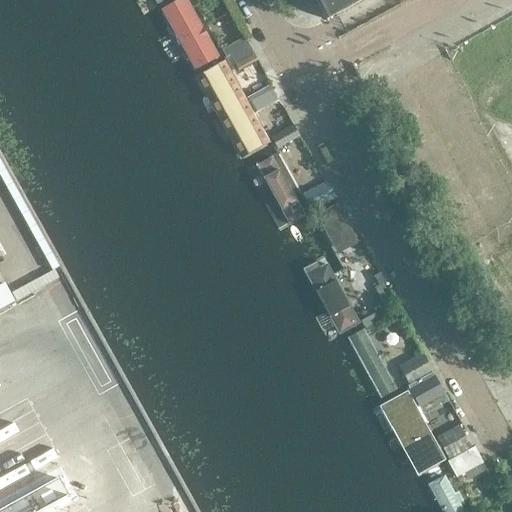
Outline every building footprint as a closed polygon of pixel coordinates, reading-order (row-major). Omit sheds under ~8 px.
[(188,0),(179,0),(162,10),(196,71),(220,58),(188,0)] [(315,0),(318,4),(318,5),(326,20),(363,0),(315,0)] [(231,66),(234,64),(253,53),(245,37),(222,50),(231,66)] [(253,53),(234,64),(238,72),(258,61),(253,53)] [(196,77),(218,118),(249,102),(246,98),(226,61),(196,77)] [(269,86),(247,98),(256,113),(280,100),(275,90),(272,91),(269,86)] [(249,102),(218,118),(242,160),(272,143),(255,113),(249,102)] [(293,125),(271,137),(277,149),(299,137),(293,125)] [(272,157),(256,166),(289,222),(304,215),(272,157)] [(328,182),(303,195),(312,212),(337,198),(328,182)] [(337,204),(319,214),(325,225),(321,226),(337,255),(363,241),(358,233),(354,235),(337,204)] [(317,262),(303,269),(340,334),(360,323),(328,264),(321,268),(317,262)] [(383,284),(374,288),(383,307),(393,302),(383,284)] [(9,286),(0,289),(0,315),(19,307),(9,286)] [(385,307),(360,321),(365,329),(389,315),(385,307)] [(397,390),(364,330),(348,339),(382,399),(397,390)] [(422,355),(398,368),(408,387),(432,374),(422,355)] [(403,391),(383,402),(417,464),(437,453),(403,391)] [(459,427),(436,438),(446,459),(469,448),(459,427)] [(474,448),(448,462),(456,478),(483,464),(474,448)] [(444,476),(427,485),(441,511),(463,511),(459,504),(463,501),(457,492),(454,494),(444,476)]
